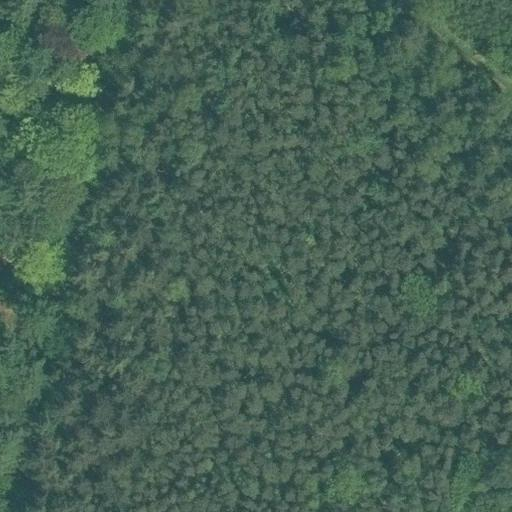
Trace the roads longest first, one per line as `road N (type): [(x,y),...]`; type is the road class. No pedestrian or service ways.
road 1 (track): [(106,0),(1,511)]
road 2 (track): [(511,86),(406,0)]
